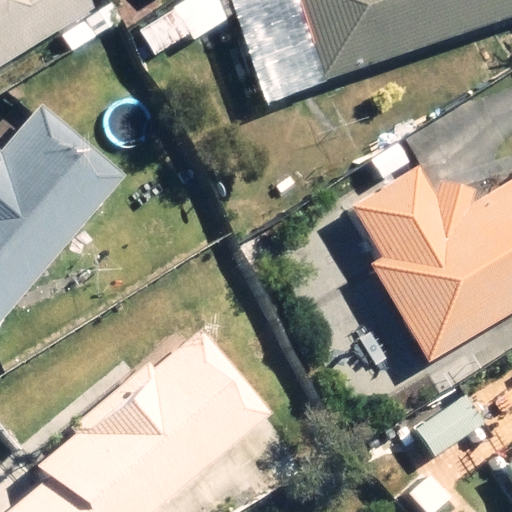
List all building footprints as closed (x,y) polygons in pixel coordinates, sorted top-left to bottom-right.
[(0,0),(0,63),(82,12),(74,0),(0,0)] [(214,0),(176,0),(127,29),(148,64),(226,19),(214,0)] [(250,104),(308,86),(511,21),(511,0),(281,0),(288,20),(229,39),(250,104)] [(0,315),(112,179),(29,111),(0,145),(0,315)] [(511,309),(511,176),(460,206),(448,185),(421,201),(405,173),(340,210),(371,265),(361,271),(416,365),(511,309)] [(60,428),(69,438),(0,495),(0,511),(150,511),(259,421),(189,337),(138,380),(129,370),(60,428)] [(458,398),(404,431),(424,462),(478,429),(458,398)] [(511,456),(494,468),(511,496),(511,456)]
